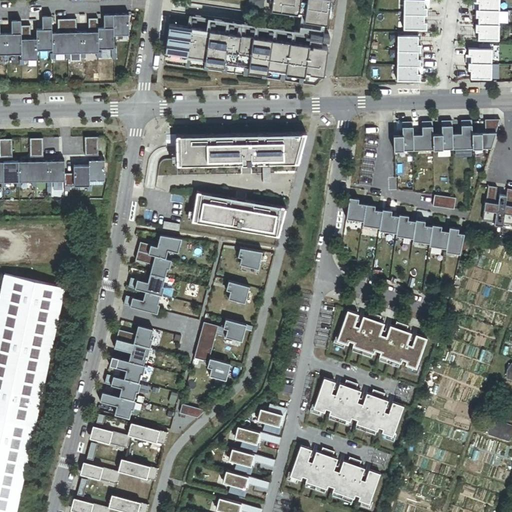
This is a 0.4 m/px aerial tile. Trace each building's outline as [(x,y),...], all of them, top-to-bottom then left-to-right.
[(263,9),(263,0),(248,0),(247,7),(263,9)] [(303,22),(326,26),(327,17),(331,18),(333,0),(272,0),(271,11),(298,14),(299,10),(305,11),(303,22)] [(403,0),(403,15),(424,15),(424,16),(426,16),(427,8),(424,8),(424,0),(403,0)] [(499,11),(499,0),(475,0),(476,3),(478,3),(478,10),(478,11),(499,11)] [(478,25),(499,26),(499,11),(478,11),(478,10),(475,10),(475,18),(478,18),(478,24),(478,25)] [(129,36),(129,14),(113,15),(113,36),(129,36)] [(113,36),(113,15),(103,15),(104,28),(98,28),(98,49),(111,49),(114,49),(113,36)] [(424,15),(403,15),(403,30),(426,30),(426,23),(424,23),(424,16),(424,15)] [(52,33),(51,16),(42,16),(42,29),(36,30),(36,39),(37,51),(52,50),(52,33)] [(67,54),(67,19),(57,20),(58,33),(52,33),(52,50),(52,54),(54,54),(65,54),(66,59),(70,59),(70,54),(67,54)] [(77,33),(76,19),(67,19),(67,54),(70,54),(70,59),(70,62),(81,62),(81,59),(85,59),(85,53),(83,53),(82,33),(77,33)] [(98,28),(97,19),(88,19),(88,32),(82,33),(83,53),(85,53),(96,53),(96,59),(101,58),(100,53),(98,53),(98,49),(98,28)] [(21,26),(21,20),(11,21),(11,34),(5,34),(6,55),(4,55),(4,61),(8,61),(8,55),(21,55),(21,26)] [(498,41),(499,26),(478,25),(478,24),(475,24),(475,32),(478,32),(477,41),(498,41)] [(30,26),(21,26),(21,55),(21,60),(19,60),(19,66),(24,66),(24,60),(37,60),(37,51),(36,39),(31,39),(30,26)] [(191,29),(172,27),(168,54),(186,57),(191,58),(205,60),(209,60),(224,62),(228,63),(244,65),(249,65),(262,67),(267,68),(281,70),(286,71),(300,72),(304,73),(323,76),(327,48),(307,45),(302,44),(293,43),(288,42),(274,40),(269,40),(255,38),(250,37),(234,35),(229,35),(215,33),(210,32),(196,30),(191,29)] [(317,40),(317,34),(308,32),(307,38),(303,38),(302,44),(307,45),(308,38),(317,40)] [(397,36),(397,52),(418,52),(418,53),(420,53),(420,45),(418,45),(418,37),(397,36)] [(491,64),(491,50),(468,49),(468,57),(471,57),(470,63),(470,64),(491,64)] [(397,52),(397,66),(417,66),(417,67),(420,67),(420,60),(417,59),(418,53),(418,52),(397,52)] [(470,79),(491,80),(491,64),(470,64),(470,63),(468,63),(468,71),(470,71),(470,79)] [(417,66),(397,66),(396,81),(420,82),(420,74),(417,74),(417,67),(417,66)] [(471,134),(471,121),(460,121),(460,134),(452,135),(452,149),(472,149),(471,134)] [(491,149),(500,121),(484,121),(485,134),(471,134),(472,149),(491,149)] [(432,135),(432,122),(421,122),(421,135),(412,136),(413,150),(432,150),(432,135)] [(452,135),(451,122),(441,122),(441,135),(432,135),(432,150),(452,149),(452,135)] [(412,136),(412,123),(401,123),(402,136),(392,136),(393,151),(413,150),(412,136)] [(305,133),(176,138),(177,167),(297,162),(305,133)] [(98,137),(84,137),(84,147),(98,147),(98,137)] [(43,138),(29,139),(29,148),(43,148),(43,138)] [(12,139),(0,139),(0,148),(12,149),(12,139)] [(98,147),(84,147),(85,156),(98,156),(98,147)] [(12,149),(0,148),(0,158),(12,158),(12,149)] [(43,148),(29,148),(30,158),(43,157),(43,148)] [(104,160),(88,160),(89,166),(89,181),(102,181),(104,181),(104,160)] [(48,161),(33,162),(34,182),(36,182),(47,182),(47,188),(51,188),(51,182),(49,182),(48,161)] [(64,161),(48,161),(49,182),(51,182),(64,182),(64,174),(64,161)] [(18,183),(18,162),(3,162),(3,183),(5,183),(16,183),(16,188),(21,188),(21,183),(18,183)] [(33,162),(18,162),(18,183),(21,183),(31,183),(31,188),(36,188),(36,182),(34,182),(33,162)] [(89,166),(73,166),(73,174),(74,187),(87,187),(89,187),(89,186),(89,181),(89,166)] [(270,168),(262,168),(262,184),(270,184),(270,168)] [(73,174),(64,174),(64,182),(64,187),(69,187),(74,187),(73,174)] [(504,224),(507,195),(500,194),(499,203),(496,203),(498,187),(489,186),(487,202),(486,202),(484,222),(495,224),(495,226),(504,227),(504,224)] [(286,207),(197,193),(192,223),(278,237),(286,207)] [(459,199),(438,196),(436,208),(457,211),(459,199)] [(359,199),(349,198),(346,219),(363,222),(366,205),(358,204),(359,199)] [(380,228),(382,211),(374,210),(375,206),(366,205),(363,222),(363,226),(380,228)] [(396,234),(399,216),(391,215),(392,211),(382,210),(382,211),(380,228),(379,231),(396,234)] [(408,216),(399,215),(399,216),(396,234),(396,236),(413,239),(416,221),(408,220),(408,216)] [(425,221),(416,220),(416,221),(413,239),(413,241),(430,244),(432,226),(424,225),(425,221)] [(179,224),(163,221),(162,229),(178,232),(179,224)] [(442,226),(432,225),(432,226),(430,244),(429,247),(446,249),(449,232),(441,231),(442,226)] [(459,229),(450,227),(449,232),(446,249),(446,252),(461,254),(462,251),(464,234),(458,233),(459,229)] [(178,252),(181,239),(160,235),(158,246),(140,242),(138,252),(165,259),(168,249),(178,252)] [(262,252),(240,248),(238,257),(240,258),(239,265),(258,270),(260,262),(259,262),(262,252)] [(165,259),(138,252),(136,261),(152,265),(150,274),(165,278),(167,269),(169,269),(171,260),(165,259)] [(0,511),(14,511),(63,287),(3,274),(0,288),(0,511)] [(162,287),(165,278),(150,274),(148,283),(131,278),(129,287),(145,292),(145,291),(145,292),(160,295),(160,296),(161,296),(164,287),(162,287)] [(244,302),(248,287),(227,281),(225,290),(228,291),(226,297),(244,302)] [(157,305),(160,296),(160,295),(145,292),(143,301),(126,296),(123,306),(156,315),(159,305),(157,305)] [(358,315),(347,311),(336,341),(348,345),(349,341),(353,343),(352,347),(373,354),(374,350),(380,352),(378,356),(400,363),(401,360),(405,361),(404,365),(416,369),(426,339),(415,335),(411,345),(406,344),(410,333),(405,331),(407,327),(395,322),(393,327),(389,326),(386,336),(380,334),(383,324),(379,322),(381,318),(369,313),(367,318),(363,317),(359,327),(354,326),(358,315)] [(246,325),(225,319),(223,328),(226,329),(224,336),(242,340),(246,325)] [(218,326),(203,322),(194,356),(209,360),(209,358),(218,326)] [(151,339),(154,330),(139,326),(137,335),(120,331),(118,339),(151,348),(153,339),(151,339)] [(151,348),(118,339),(115,348),(132,353),(129,362),(143,366),(143,365),(144,366),(147,357),(148,357),(151,348)] [(143,366),(129,362),(128,362),(128,361),(113,357),(111,366),(127,370),(125,380),(138,383),(139,383),(142,374),(143,375),(146,366),(144,366),(143,365),(143,366)] [(225,381),(230,364),(209,358),(209,360),(207,367),(211,368),(209,376),(225,381)] [(511,364),(508,364),(503,379),(511,381),(511,364)] [(139,393),(141,384),(139,383),(138,383),(125,380),(123,379),(108,375),(106,384),(122,388),(120,397),(133,401),(134,401),(135,401),(137,392),(139,393)] [(334,383),(323,379),(313,409),(324,413),(325,410),(330,411),(328,415),(349,422),(351,418),(356,420),(355,424),(376,431),(377,428),(382,429),(380,433),(392,437),(402,407),(391,403),(388,413),(383,412),(386,401),(382,399),(383,395),(372,390),(370,395),(366,394),(362,405),(356,402),(360,392),(356,390),(357,385),(345,381),(344,386),(339,385),(335,395),(330,393),(334,383)] [(407,403),(412,387),(401,383),(395,399),(407,403)] [(291,395),(293,387),(280,385),(278,392),(291,395)] [(119,397),(103,393),(101,402),(118,406),(115,415),(130,419),(132,410),(134,411),(136,402),(135,401),(134,401),(133,401),(120,397),(119,397)] [(275,406),(269,404),(267,411),(260,409),(257,422),(265,424),(263,431),(277,435),(280,427),(278,427),(282,415),(273,413),(275,406)] [(203,410),(184,405),(182,412),(197,416),(203,410)] [(103,425),(106,416),(99,414),(97,423),(103,425)] [(490,419),(485,434),(505,441),(510,426),(490,419)] [(166,446),(170,433),(133,423),(129,436),(131,436),(166,446)] [(128,448),(131,436),(129,436),(96,427),(93,439),(128,448)] [(268,435),(237,427),(234,438),(242,441),(240,448),(255,452),(258,445),(256,444),(258,437),(267,439),(268,435)] [(95,453),(98,444),(92,443),(89,451),(95,453)] [(311,450),(300,446),(289,476),(301,480),(302,477),(306,478),(305,482),(326,489),(327,486),(333,488),(332,491),(352,499),(354,495),(358,497),(357,500),(369,504),(379,474),(368,470),(364,481),(359,479),(363,469),(358,467),(360,462),(348,458),(346,463),(342,461),(338,472),(333,470),(336,459),(332,458),(334,453),(322,449),(320,454),(316,452),(312,463),(307,461),(311,450)] [(261,462),(262,458),(231,449),(228,461),(236,463),(234,471),(250,475),(252,467),(251,466),(253,459),(261,462)] [(93,461),(95,453),(89,451),(87,459),(93,461)] [(160,469),(123,459),(119,472),(121,472),(156,482),(160,469)] [(117,485),(121,472),(119,472),(86,463),(82,475),(117,485)] [(256,480),(225,471),(222,483),(230,485),(228,493),(244,497),(246,489),(244,489),(246,481),(255,484),(256,480)] [(85,489),(88,480),(82,478),(79,487),(85,489)] [(83,497),(85,489),(79,487),(77,495),(83,497)] [(147,511),(149,505),(113,495),(109,508),(111,508),(124,511),(147,511)] [(248,510),(249,507),(218,498),(215,510),(222,511),(238,511),(239,508),(248,510)] [(109,508),(76,499),(72,511),(76,511),(109,511),(111,508),(109,508)]
